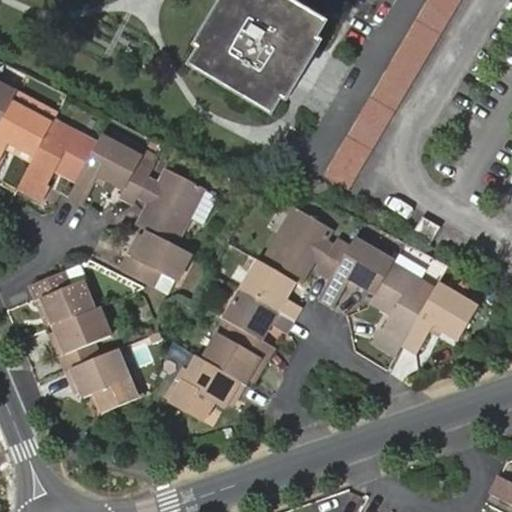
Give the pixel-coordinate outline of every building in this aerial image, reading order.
[(236,0),(206,50),(195,67),(273,115),(284,97),(315,45),(326,28),(281,0),(236,0)] [(226,0),(199,46),(206,50),(236,0),(226,0)] [(349,192),(460,0),(430,0),(327,179),(349,192)] [(315,45),(284,97),(290,101),(322,50),(315,45)] [(0,122),(11,102),(16,92),(0,83),(0,122)] [(0,122),(0,156),(2,152),(5,145),(15,150),(32,160),(51,124),(11,102),(0,122)] [(96,144),(53,121),(51,124),(32,160),(29,165),(16,189),(41,202),(48,188),(45,187),(53,171),(56,165),(79,178),(96,144)] [(137,166),(141,158),(137,156),(115,144),(100,137),(96,144),(79,178),(76,184),(68,199),(82,206),(94,182),(96,178),(105,182),(124,191),(137,166)] [(115,144),(137,156),(139,150),(118,139),(115,144)] [(5,145),(2,152),(12,156),(29,165),(32,160),(15,150),(5,145)] [(53,171),(76,184),(79,178),(56,165),(53,171)] [(124,191),(120,198),(134,206),(139,199),(148,180),(152,173),(137,166),(124,191)] [(148,203),(136,226),(147,232),(173,246),(204,188),(166,169),(158,185),(148,203)] [(96,178),(94,182),(103,186),(105,182),(96,178)] [(148,203),(158,185),(148,180),(139,199),(148,203)] [(267,266),(296,282),(301,285),(315,259),(326,237),(332,226),(297,208),(267,266)] [(128,255),(120,271),(152,288),(159,274),(175,283),(190,255),(173,246),(147,232),(144,237),(133,258),(128,255)] [(139,233),(128,255),(133,258),(144,237),(139,233)] [(326,265),(337,243),(326,237),(315,259),(326,265)] [(337,279),(355,245),(340,238),(337,243),(326,265),(322,272),(337,279)] [(397,264),(399,260),(359,239),(355,245),(337,279),(326,300),(343,309),(358,281),(382,294),(397,264)] [(511,268),(507,262),(496,272),(505,283),(511,277),(511,268)] [(244,293),(295,321),(303,306),(287,298),(296,282),(267,266),(259,263),(244,293)] [(382,340),(406,353),(412,342),(441,288),(397,264),(382,294),(380,298),(402,309),(399,313),(393,327),(389,325),(382,340)] [(70,286),(65,272),(33,286),(40,302),(44,300),(54,321),(56,327),(95,311),(83,281),(70,286)] [(487,303),(444,281),(441,288),(412,342),(428,350),(440,328),(443,322),(455,328),(470,336),(487,303)] [(273,323),(290,331),(295,321),(244,293),(228,322),(246,331),(264,341),(273,323)] [(380,298),(378,302),(399,313),(402,309),(380,298)] [(44,300),(40,302),(48,325),(54,321),(44,300)] [(114,336),(101,308),(95,311),(56,327),(58,332),(68,354),(62,357),(68,372),(100,358),(95,344),(114,336)] [(443,322),(440,328),(451,334),(455,328),(443,322)] [(207,362),(251,386),(254,380),(265,358),(270,360),(277,348),(264,341),(246,331),(239,345),(220,335),(207,362)] [(53,334),(62,357),(68,354),(58,332),(53,334)] [(96,393),(104,413),(138,399),(124,363),(119,351),(100,358),(68,372),(74,387),(80,384),(83,392),(85,398),(96,393)] [(259,382),(270,360),(265,358),(254,380),(259,382)] [(124,363),(138,399),(144,397),(130,360),(124,363)] [(243,401),(251,386),(207,362),(202,360),(194,374),(177,407),(209,424),(220,404),(229,409),(233,403),(236,397),(243,401)] [(177,407),(194,374),(188,371),(171,404),(177,407)] [(77,394),(83,392),(80,384),(74,387),(77,394)] [(240,407),(243,401),(236,397),(233,403),(240,407)] [(511,484),(498,478),(489,497),(511,508),(511,484)]
